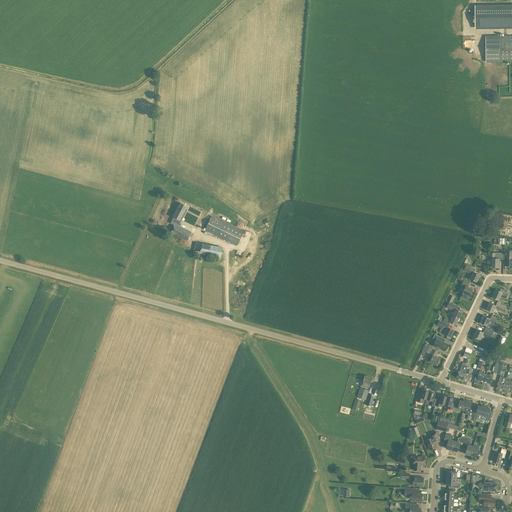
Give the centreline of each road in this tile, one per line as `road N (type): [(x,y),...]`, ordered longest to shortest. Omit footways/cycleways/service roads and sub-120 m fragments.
road 1 (tertiary): [(439,381),(0,260)]
road 2 (residential): [(439,381),(490,278),(511,278)]
